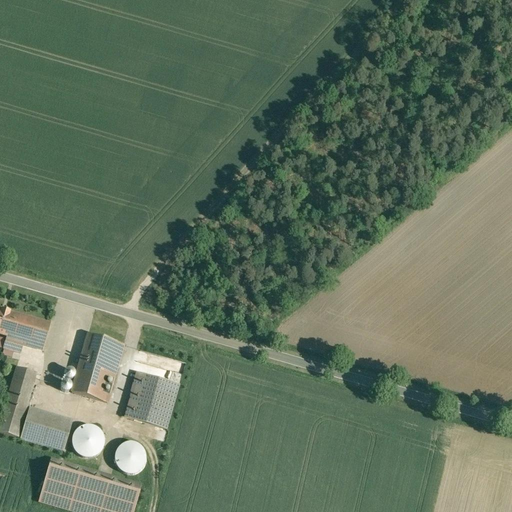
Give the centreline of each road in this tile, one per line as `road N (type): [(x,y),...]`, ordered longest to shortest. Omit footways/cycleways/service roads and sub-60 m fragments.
road 1 (tertiary): [(511,424),(0,275)]
road 2 (track): [(138,316),(260,169)]
